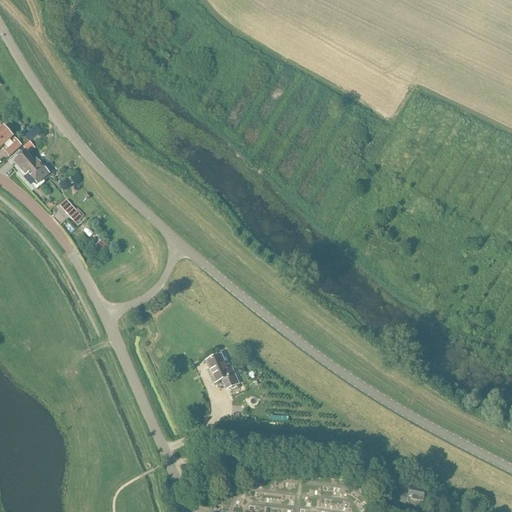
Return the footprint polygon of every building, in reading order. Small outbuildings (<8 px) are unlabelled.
[(13,138),(3,128),(0,130),(0,149),(2,148),(4,150),(3,151),(9,158),(21,147),(15,140),(14,141),(12,139),(13,138)] [(28,175),(37,186),(49,175),(36,161),(34,162),(26,153),(14,164),(26,177),(28,175)] [(60,207),(65,213),(72,207),(67,201),(60,207)] [(77,212),(71,218),(76,224),(82,218),(77,212)] [(220,356),(206,362),(212,374),(211,375),(215,384),(224,380),(228,389),(238,385),(236,381),(230,366),(226,368),(220,356)] [(385,504),(385,511),(399,511),(399,504),(407,505),(412,506),(411,507),(419,509),(420,502),(423,503),(426,489),(411,486),(409,494),(398,492),(398,491),(383,492),(384,497),(382,497),(382,504),(385,504)]
